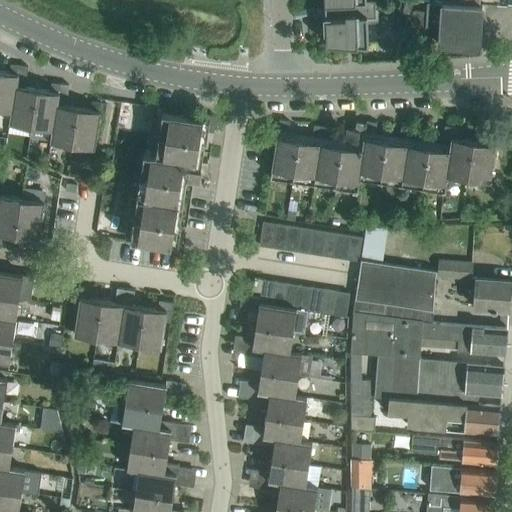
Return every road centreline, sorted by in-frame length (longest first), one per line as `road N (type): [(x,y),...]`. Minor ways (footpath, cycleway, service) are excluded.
road 1 (residential): [(0,15),(108,60),(241,86)]
road 2 (residential): [(283,87),(511,81)]
road 3 (residential): [(218,511),(222,483),(206,347),(216,290)]
road 4 (residential): [(216,290),(84,266),(92,192)]
road 5 (residential): [(216,290),(241,86)]
